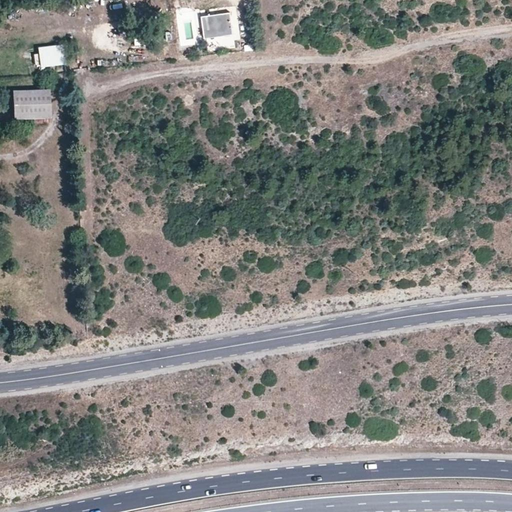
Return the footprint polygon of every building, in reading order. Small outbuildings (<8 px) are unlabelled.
[(225,33),(222,10),(197,13),(200,36),(225,33)] [(206,39),(208,50),(224,47),(222,35),(206,39)] [(61,63),(59,43),(34,46),(36,65),(61,63)] [(74,67),(82,65),(79,54),(71,56),(74,67)] [(46,89),(12,91),(13,119),(48,117),(46,89)]
